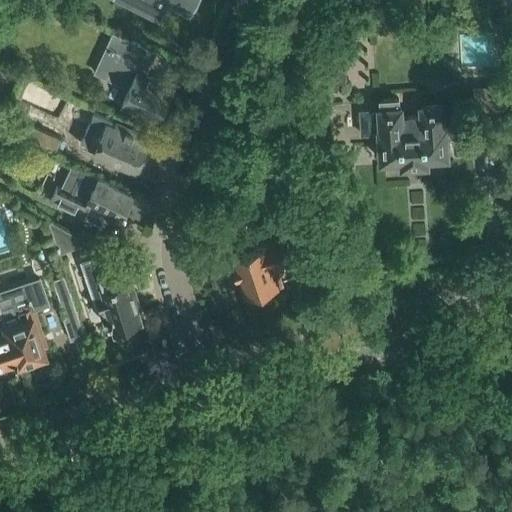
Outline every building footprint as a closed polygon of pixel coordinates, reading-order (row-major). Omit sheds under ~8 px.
[(121,0),(159,20),(158,21),(159,21),(168,4),(170,0),(191,12),(197,0),(121,0)] [(511,0),(505,0),(502,9),(511,8),(511,0)] [(349,11),(329,10),(326,88),(339,88),(340,81),(346,81),(349,11)] [(122,53),(111,77),(132,87),(124,103),(159,120),(175,87),(148,74),(152,65),(143,61),(149,47),(114,29),(106,46),(122,53)] [(399,97),(381,98),(381,107),(380,107),(380,108),(377,108),(377,107),(360,109),(361,133),(378,132),(378,131),(380,131),(382,159),(402,158),(403,164),(407,164),(407,168),(424,167),(424,163),(428,163),(427,156),(448,155),(448,151),(451,151),(451,136),(447,136),(446,125),(444,125),(443,103),(422,105),(422,113),(421,113),(421,115),(403,117),(403,114),(402,115),(401,106),(400,106),(399,97)] [(31,120),(24,137),(56,151),(63,134),(31,120)] [(108,123),(96,151),(138,168),(149,141),(135,135),(137,130),(115,121),(113,125),(108,123)] [(105,224),(112,211),(124,216),(127,211),(128,212),(130,208),(128,208),(136,191),(70,161),(52,200),(105,224)] [(60,250),(89,241),(51,218),(49,222),(60,250)] [(248,225),(225,233),(229,245),(239,242),(242,251),(234,254),(247,293),(251,292),(255,294),(260,293),(262,289),(282,282),(276,263),(290,258),(289,254),(292,253),(288,240),(284,241),(283,238),(255,247),(248,225)] [(99,253),(91,256),(96,271),(92,273),(108,320),(111,318),(112,319),(113,319),(118,333),(132,328),(130,324),(142,320),(138,309),(141,308),(131,278),(126,279),(121,263),(118,264),(114,252),(100,257),(99,253)] [(42,274),(0,288),(0,305),(3,315),(20,362),(21,363),(23,362),(27,364),(32,362),(33,358),(47,353),(44,345),(48,344),(44,333),(42,334),(33,308),(51,302),(42,274)] [(53,278),(59,296),(70,292),(64,274),(53,278)] [(66,316),(77,312),(70,292),(59,296),(66,316)] [(0,305),(0,362),(1,363),(2,367),(18,361),(18,362),(20,362),(3,315),(0,305)]
